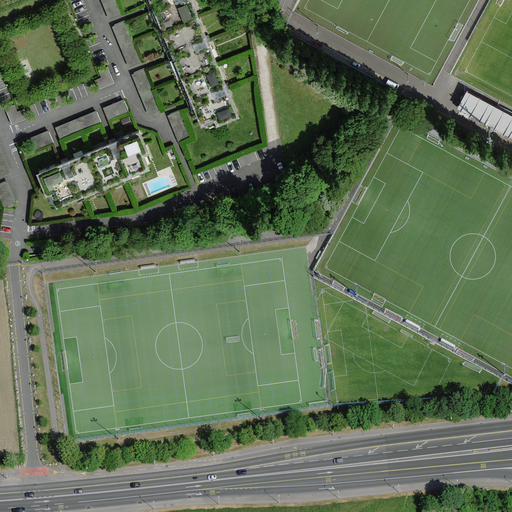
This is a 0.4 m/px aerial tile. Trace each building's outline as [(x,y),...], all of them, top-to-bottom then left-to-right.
[(102,0),(110,19),(124,14),(118,0),(102,0)] [(153,10),(162,29),(197,14),(190,0),(149,0),(150,3),(153,10)] [(197,14),(162,29),(170,51),(173,58),(181,77),(217,63),(207,40),(197,14)] [(130,67),(142,62),(134,41),(126,21),(113,26),(130,67)] [(217,63),(181,77),(190,98),(193,105),(196,104),(203,121),(216,115),(218,120),(237,112),(227,88),(217,63)] [(149,115),(162,110),(153,89),(145,69),(133,74),(149,115)] [(511,136),(511,112),(466,89),(456,108),(511,136)] [(104,108),(109,120),(130,112),(125,100),(104,108)] [(55,126),(60,139),(81,130),(101,122),(96,109),(55,126)] [(189,130),(182,110),(171,115),(178,134),(189,130)] [(33,151),(53,142),(48,129),(28,138),(33,151)] [(109,143),(89,151),(104,187),(125,177),(132,174),(131,171),(148,164),(142,151),(147,149),(139,130),(117,140),(109,143)] [(192,136),(189,130),(178,134),(181,141),(192,136)] [(0,145),(0,174),(11,170),(0,145)] [(62,162),(40,171),(47,190),(52,188),(57,201),(74,195),(76,198),(84,195),(104,187),(89,151),(69,159),(62,162)] [(8,180),(0,183),(0,198),(3,206),(16,200),(8,180)]
